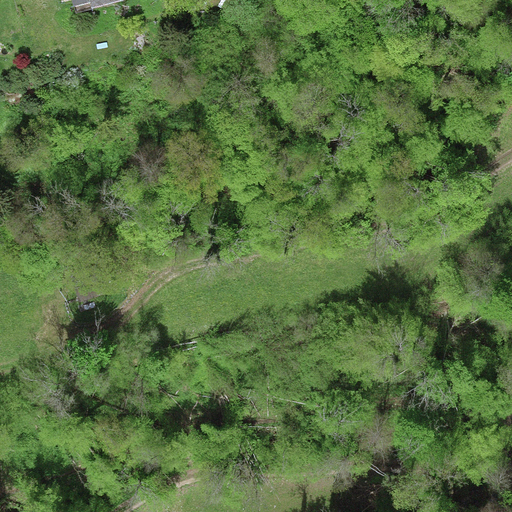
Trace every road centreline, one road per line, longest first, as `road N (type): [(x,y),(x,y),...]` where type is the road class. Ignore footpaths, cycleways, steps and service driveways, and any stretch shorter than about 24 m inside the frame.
road 1 (track): [(511,156),(432,211),(166,267),(106,327),(57,324)]
road 2 (track): [(116,511),(179,478),(218,470),(477,466),(511,475)]
